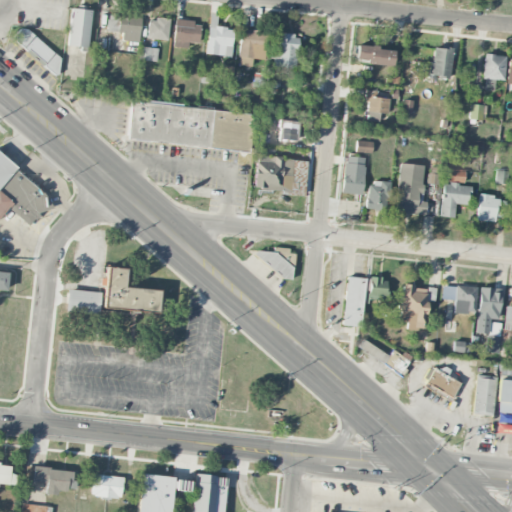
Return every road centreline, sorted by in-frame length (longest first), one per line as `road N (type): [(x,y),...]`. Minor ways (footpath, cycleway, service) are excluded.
road 1 (tertiary): [(437,470),(0,421)]
road 2 (residential): [(297,346),(310,307),(342,0)]
road 3 (primary): [(482,511),(224,280)]
road 4 (residential): [(511,257),(221,225),(172,232)]
road 5 (primary): [(224,280),(0,79)]
road 6 (residential): [(117,184),(64,231),(50,255),(33,425)]
road 7 (residential): [(511,26),(268,0)]
